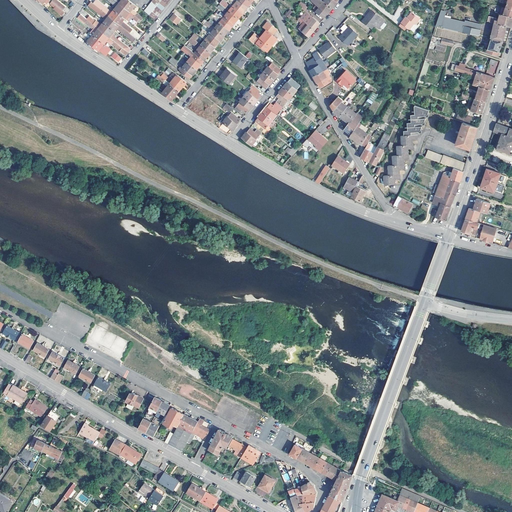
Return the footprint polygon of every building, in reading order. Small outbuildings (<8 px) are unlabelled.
[(56,0),(55,0),(54,2),(64,11),(67,8),(60,2),(60,3),(56,0)] [(95,3),(116,21),(121,14),(116,10),(113,13),(98,0),(95,3)] [(116,10),(121,14),(126,8),(116,0),(110,0),(119,7),(116,10)] [(167,9),(170,6),(163,0),(161,3),(167,9)] [(239,0),(238,3),(247,10),(254,2),(251,0),(239,0)] [(333,8),(323,0),(313,0),(313,1),(321,7),(317,12),(325,18),(331,11),(333,8)] [(116,21),(95,3),(92,1),(90,5),(108,20),(105,23),(111,27),(116,21)] [(126,8),(131,12),(137,6),(131,1),(126,8)] [(54,2),(52,4),(56,7),(55,9),(63,16),(66,12),(64,11),(54,2)] [(165,12),(167,9),(161,3),(158,6),(165,12)] [(231,11),(240,18),(247,10),(238,3),(231,11)] [(309,7),(304,3),(300,7),(305,11),(309,7)] [(228,9),(222,4),(219,7),(226,12),(228,9)] [(162,14),(165,12),(158,6),(156,9),(162,14)] [(500,14),(511,16),(511,9),(506,8),(503,7),(500,14)] [(126,8),(121,14),(126,19),(130,22),(134,17),(135,15),(131,12),(126,8)] [(156,9),(153,12),(159,17),(160,18),(162,14),(156,9)] [(381,17),(372,10),(364,19),(372,27),(381,17)] [(422,19),(411,10),(406,16),(408,17),(403,23),(411,30),(416,24),(417,25),(419,22),(422,19)] [(447,11),(442,10),(441,14),(437,26),(480,36),(483,25),(466,21),(466,22),(446,17),(447,11)] [(240,18),(231,11),(224,20),(233,27),(240,18)] [(126,19),(121,14),(116,21),(121,25),(123,23),(126,19)] [(181,19),(175,14),(171,19),(177,24),(181,19)] [(301,18),(315,30),(319,26),(321,23),(311,15),(309,18),(307,16),(306,17),(305,16),(306,15),(304,14),(301,18)] [(487,21),(495,23),(511,27),(511,24),(511,16),(500,14),(499,19),(496,19),(496,18),(489,16),(487,21)] [(93,27),(95,25),(88,19),(82,15),(81,17),(93,27)] [(105,33),(111,27),(105,23),(103,26),(98,21),(97,22),(90,16),(88,19),(95,25),(98,27),(105,33)] [(312,34),(315,30),(301,18),(299,20),(302,23),(300,25),(302,26),(300,29),(310,37),(312,34)] [(224,20),(217,28),(226,36),(229,32),(233,27),(224,20)] [(129,32),(126,29),(121,25),(116,21),(111,27),(116,31),(118,28),(135,42),(138,39),(129,32)] [(274,25),(269,21),(264,28),(268,31),(260,41),(257,39),(254,42),(259,46),(259,44),(268,52),(278,39),(274,35),(278,30),(273,26),(274,25)] [(491,38),(502,42),(506,43),(510,31),(511,27),(495,23),(491,38)] [(357,32),(349,25),(340,36),(348,43),(357,32)] [(100,40),(105,33),(98,27),(96,29),(95,30),(98,32),(95,36),(100,40)] [(116,31),(111,27),(105,33),(126,51),(128,48),(113,35),(116,31)] [(217,28),(210,37),(219,44),(226,36),(217,28)] [(90,38),(83,32),(81,35),(88,40),(90,38)] [(100,40),(105,44),(108,41),(113,45),(114,44),(117,47),(116,48),(126,56),(129,53),(126,51),(105,33),(100,40)] [(168,39),(161,33),(158,37),(165,43),(168,39)] [(193,37),(199,42),(203,38),(196,33),(193,37)] [(95,46),(100,40),(95,36),(94,37),(90,42),(95,46)] [(199,42),(193,37),(190,41),(196,46),(200,42),(199,42)] [(219,44),(210,37),(203,45),(212,53),(219,44)] [(502,42),(491,38),(491,39),(489,44),(484,42),(483,48),(488,49),(486,53),(498,57),(502,42)] [(100,40),(95,46),(99,50),(100,49),(107,55),(112,49),(105,44),(100,40)] [(337,49),(331,41),(320,50),(327,58),(337,49)] [(205,61),(212,53),(203,45),(196,54),(205,61)] [(198,70),(205,61),(196,54),(186,46),(183,50),(193,58),(189,62),(198,70)] [(249,58),(241,51),(235,60),(242,67),(249,58)] [(310,69),(315,77),(324,72),(329,68),(319,52),(313,56),(314,59),(308,63),(309,66),(308,66),(310,69)] [(122,58),(116,53),(113,57),(119,61),(122,58)] [(180,62),(174,57),(170,62),(176,66),(180,62)] [(342,57),(339,59),(344,67),(347,65),(342,57)] [(191,78),(198,70),(189,62),(185,67),(182,71),(191,78)] [(266,72),(275,79),(279,75),(283,71),(273,63),(266,72)] [(463,67),(452,64),(451,69),(461,72),(463,67)] [(481,87),(486,74),(463,67),(461,72),(470,75),(475,76),(474,80),(472,85),(478,87),(478,86),(481,87)] [(324,72),(315,77),(317,81),(322,88),(333,80),(330,74),(331,73),(329,68),(324,72)] [(237,76),(228,69),(221,77),(230,84),(232,82),(237,76)] [(357,79),(347,70),(338,81),(344,86),(346,84),(350,88),(357,79)] [(272,84),(275,79),(266,72),(263,75),(261,73),(257,78),(260,80),(259,81),(268,88),(272,84)] [(172,84),(181,91),(188,82),(179,75),(177,74),(173,80),(174,81),(172,84)] [(481,87),(490,90),(492,85),(494,77),(486,74),(481,87)] [(289,82),(285,87),(294,95),(301,86),(292,79),(289,82)] [(174,100),(181,91),(172,84),(170,86),(168,86),(167,87),(168,88),(164,92),(174,100)] [(255,86),(246,97),(255,104),(259,99),(262,96),(259,93),(261,91),(255,86)] [(478,87),(474,99),(486,102),(488,96),(490,90),(481,87),(478,86),(478,87)] [(290,100),(294,95),(285,87),(282,91),(278,96),(281,98),(277,102),(284,107),(288,102),(289,103),(290,102),(290,100)] [(352,91),(346,97),(350,101),(356,95),(352,91)] [(255,104),(246,97),(236,108),(242,112),(244,110),(248,113),(252,108),(255,104)] [(335,112),(341,116),(349,106),(343,102),(344,101),(340,97),(332,105),(335,111),(334,112),(335,112)] [(486,102),(474,99),(471,110),(482,114),(486,102)] [(314,110),(318,106),(312,101),(308,105),(314,110)] [(284,107),(277,102),(274,106),(272,104),(269,107),(265,112),(274,120),(284,107)] [(234,108),(229,104),(226,107),(231,112),(234,108)] [(431,110),(417,105),(413,108),(413,111),(412,111),(412,116),(411,116),(411,120),(409,120),(409,124),(408,124),(408,128),(407,129),(406,132),(405,132),(405,136),(403,137),(403,146),(399,146),(400,156),(395,156),(396,165),(391,166),(392,175),(388,176),(388,185),(397,184),(397,178),(402,178),(401,169),(406,168),(406,159),(410,158),(410,149),(415,149),(414,139),(419,139),(419,132),(420,132),(423,127),(422,127),(422,124),(424,124),(426,119),(426,116),(428,116),(431,110)] [(351,124),(358,114),(349,106),(341,116),(351,124)] [(277,122),(274,120),(265,112),(261,117),(257,121),(267,128),(264,132),(267,135),(271,129),(270,128),(272,127),(274,127),(277,122)] [(358,114),(351,124),(346,130),(352,134),(353,135),(361,123),(365,116),(359,112),(358,114)] [(240,119),(233,113),(225,122),(234,129),(239,124),(242,120),(241,120),(240,119)] [(463,122),(470,124),(472,120),(458,115),(456,120),(463,122)] [(267,128),(257,121),(254,125),(264,132),(267,128)] [(470,124),(463,122),(456,145),(471,150),(474,139),(478,127),(470,124)] [(353,135),(352,134),(351,137),(366,147),(373,135),(360,127),(362,124),(361,123),(353,135)] [(511,128),(498,124),(495,132),(503,135),(498,149),(511,153),(511,128)] [(256,132),(251,128),(248,133),(244,137),(253,145),(263,133),(258,130),(256,132)] [(329,141),(317,130),(315,132),(310,138),(314,142),(318,145),(317,147),(321,150),(329,141)] [(374,154),(381,157),(387,146),(389,142),(388,141),(385,140),(388,134),(385,133),(375,153),(374,154)] [(318,145),(314,142),(311,145),(319,152),(321,150),(317,147),(318,145)] [(285,150),(292,156),(295,152),(288,146),(285,150)] [(370,162),(374,154),(375,153),(369,150),(367,148),(362,157),(370,162)] [(426,157),(441,163),(444,156),(429,150),(426,157)] [(377,165),(381,157),(374,154),(370,162),(377,165)] [(444,155),(444,156),(441,163),(453,168),(463,171),(466,163),(444,155)] [(339,156),(333,164),(341,169),(345,172),(351,164),(339,156)] [(323,172),(327,174),(331,168),(327,165),(323,172)] [(435,193),(435,195),(442,198),(450,178),(460,181),(462,173),(463,171),(453,168),(451,173),(450,177),(448,176),(443,173),(435,193)] [(485,178),(499,183),(501,175),(502,174),(488,169),(485,178)] [(321,183),(327,174),(323,172),(317,181),(321,183)] [(501,175),(499,183),(506,185),(509,177),(501,175)] [(347,195),(352,197),(358,186),(360,182),(350,177),(347,184),(345,187),(349,189),(347,195)] [(432,202),(439,205),(440,203),(450,206),(452,200),(457,188),(460,181),(450,178),(442,198),(435,195),(434,198),(432,202)] [(496,191),(499,183),(485,178),(482,187),(495,192),(496,191)] [(506,185),(499,183),(496,191),(503,194),(506,185)] [(367,191),(358,186),(352,197),(356,199),(355,201),(363,205),(364,202),(362,201),(367,191)] [(415,204),(399,196),(397,200),(399,201),(397,205),(410,212),(415,204)] [(492,203),(479,198),(476,207),(475,209),(488,213),(492,203)] [(440,203),(439,205),(435,215),(440,217),(445,219),(447,214),(449,208),(450,206),(440,203)] [(471,208),(467,219),(478,222),(481,212),(471,208)] [(480,223),(478,222),(467,219),(465,225),(463,231),(469,233),(469,234),(470,235),(469,236),(475,238),(480,223)] [(499,229),(486,224),(481,238),(485,239),(485,241),(490,242),(491,241),(494,242),(499,229)] [(1,332),(16,340),(20,333),(5,325),(1,332)] [(34,341),(20,333),(16,340),(15,342),(18,343),(18,342),(30,348),(34,341)] [(49,349),(37,343),(33,350),(37,353),(45,356),(47,357),(50,350),(49,349)] [(64,358),(53,351),(49,359),(60,365),(64,358)] [(79,366),(68,360),(64,367),(75,373),(79,366)] [(94,375),(83,369),(79,376),(86,379),(91,382),(94,375)] [(63,375),(58,373),(54,380),(59,383),(63,375)] [(110,383),(98,377),(95,384),(103,389),(106,391),(110,383)] [(30,392),(14,384),(13,386),(10,384),(6,393),(24,402),(30,392)] [(84,398),(88,392),(89,389),(86,387),(81,396),(84,398)] [(132,394),(130,393),(126,401),(139,407),(143,398),(133,393),(132,394)] [(148,409),(150,406),(154,397),(155,396),(149,393),(147,398),(150,400),(145,408),(148,409)] [(157,410),(162,401),(154,397),(150,406),(157,410)] [(43,401),(37,398),(36,399),(33,398),(28,405),(44,415),(50,405),(43,401)] [(170,405),(162,401),(157,410),(165,415),(170,405)] [(178,426),(179,423),(184,414),(172,408),(168,416),(164,423),(172,427),(174,424),(178,426)] [(59,417),(50,411),(45,419),(41,424),(50,430),(59,417)] [(146,431),(151,422),(149,421),(152,416),(153,416),(153,415),(146,412),(138,427),(146,431)] [(184,414),(179,423),(181,424),(180,427),(187,430),(186,431),(191,434),(192,432),(197,421),(184,414)] [(197,421),(192,432),(204,439),(209,430),(201,425),(203,421),(199,418),(197,421)] [(89,423),(85,420),(79,429),(95,439),(98,433),(102,435),(106,429),(102,427),(100,430),(89,423)] [(159,426),(151,422),(146,431),(154,435),(159,426)] [(181,424),(179,423),(178,426),(172,437),(168,444),(182,451),(187,442),(191,434),(186,431),(187,430),(180,427),(181,424)] [(233,436),(219,429),(207,453),(211,455),(213,451),(218,454),(223,446),(224,445),(227,446),(233,436)] [(50,446),(46,444),(42,450),(48,453),(47,455),(61,462),(66,455),(61,453),(62,451),(55,448),(59,439),(54,436),(50,446)] [(42,451),(42,450),(46,444),(34,438),(31,446),(42,451)] [(125,445),(114,439),(108,449),(119,455),(119,454),(125,445)] [(242,456),(247,447),(233,439),(229,446),(236,450),(234,454),(238,456),(239,454),(242,456)] [(289,454),(296,458),(302,448),(303,446),(296,442),(289,454)] [(125,445),(119,454),(135,464),(140,455),(140,454),(125,444),(125,445)] [(249,445),(247,447),(242,456),(241,456),(253,463),(261,452),(260,451),(249,445)] [(296,458),(305,462),(310,453),(302,448),(296,458)] [(315,468),(320,458),(310,453),(305,462),(315,468)] [(315,468),(322,472),(327,462),(320,458),(315,468)] [(158,468),(143,459),(140,465),(156,473),(156,472),(158,468)] [(322,472),(327,474),(332,465),(327,462),(322,472)] [(327,474),(337,480),(342,471),(332,465),(327,474)] [(54,471),(51,469),(47,476),(51,479),(56,470),(55,470),(54,471)] [(181,482),(164,472),(163,473),(159,471),(155,477),(159,480),(159,481),(175,491),(181,482)] [(245,485),(250,487),(252,482),(255,477),(246,471),(244,477),(242,476),(244,473),(242,472),(240,474),(236,472),(233,477),(239,481),(240,480),(246,483),(245,485)] [(329,494),(342,501),(344,496),(347,488),(352,475),(342,471),(337,480),(329,494)] [(276,480),(266,474),(259,487),(265,490),(266,488),(270,490),(272,487),(276,480)] [(299,481),(301,488),(302,495),(316,492),(314,485),(306,477),(299,481)] [(153,489),(144,483),(139,490),(143,493),(142,494),(148,497),(153,489)] [(200,501),(206,492),(192,483),(187,492),(200,501)] [(165,492),(156,487),(148,499),(157,504),(165,492)] [(307,511),(314,507),(315,501),(303,503),(302,495),(301,488),(293,489),(293,490),(295,496),(300,507),(302,507),(304,511),(307,511)] [(295,511),(304,511),(302,507),(300,507),(295,496),(293,490),(287,493),(289,498),(295,511)] [(216,510),(219,505),(216,504),(219,499),(214,496),(213,497),(210,495),(210,494),(206,491),(206,492),(200,501),(208,505),(208,506),(209,507),(210,506),(216,510)] [(315,501),(316,492),(302,495),(303,503),(315,501)] [(11,501),(0,494),(0,508),(5,511),(11,501)] [(341,504),(342,501),(329,494),(320,511),(338,511),(339,510),(341,504)] [(381,506),(390,510),(394,511),(396,507),(397,505),(398,501),(385,496),(384,498),(381,506)] [(398,501),(397,505),(405,509),(409,500),(400,496),(398,501)] [(417,511),(421,504),(417,503),(413,511),(417,511)]
